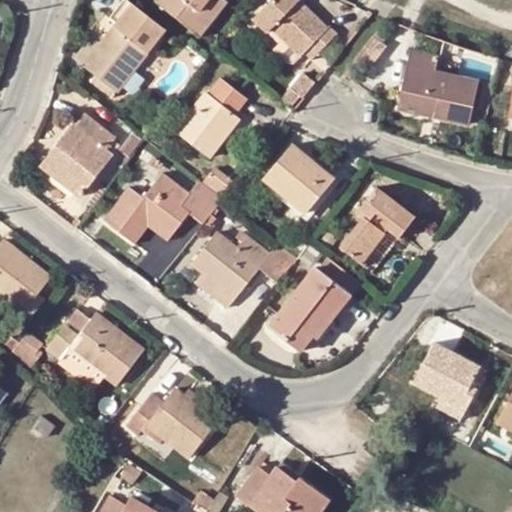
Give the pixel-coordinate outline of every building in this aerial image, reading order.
[(104,39),(84,66),(96,75),(92,80),(113,95),(164,29),(127,0),(123,0),(111,16),(117,21),(104,39)] [(157,0),(200,35),(228,1),(226,0),(157,0)] [(328,28),(298,0),(274,0),(255,20),(268,32),(270,30),(285,44),(299,58),(305,52),(312,45),(320,53),(338,34),(330,26),(328,28)] [(382,21),(372,35),(384,44),(394,31),(382,21)] [(75,59),(84,66),(104,39),(95,32),(75,59)] [(367,70),(385,45),(384,44),(372,35),(354,60),(367,70)] [(295,63),(299,58),(285,44),(281,49),(295,63)] [(320,53),(312,45),(305,52),(313,60),(320,53)] [(434,72),(437,59),(410,52),(399,108),(434,117),(436,107),(445,108),(443,119),(468,125),(478,83),(434,72)] [(301,100),(314,83),(303,75),(290,91),(299,98),(301,100)] [(209,95),(207,93),(177,131),(209,156),(239,118),(235,114),(230,111),(233,106),(239,110),(247,99),(222,78),(209,95)] [(299,98),(290,91),(282,101),(291,108),(299,98)] [(233,106),(230,111),(235,114),(239,110),(233,106)] [(445,108),(436,107),(434,117),(443,119),(445,108)] [(80,194),(112,154),(106,149),(112,141),(115,137),(86,115),(78,127),(75,124),(60,144),(66,148),(49,170),(80,194)] [(138,143),(130,136),(119,150),(127,157),(138,143)] [(112,141),(106,149),(112,154),(118,146),(112,141)] [(49,170),(66,148),(60,144),(43,165),(49,170)] [(292,146),(266,177),(272,183),(307,212),(334,180),(292,146)] [(134,181),(148,191),(160,176),(146,165),(134,181)] [(202,183),(222,199),(234,184),(214,168),(202,183)] [(144,197),(129,186),(105,218),(136,242),(149,225),(156,216),(173,229),(186,211),(203,224),(222,199),(202,183),(199,180),(189,193),(163,173),(160,176),(148,191),(144,197)] [(25,187),(36,195),(40,191),(29,183),(25,187)] [(377,189),(357,214),(363,219),(341,247),(363,264),(390,229),(400,237),(414,218),(377,189)] [(149,225),(166,238),(173,229),(156,216),(149,225)] [(238,249),(217,233),(193,264),(205,272),(197,282),(230,307),(260,269),(278,283),(295,261),(277,247),(270,256),(247,238),(238,249)] [(0,243),(0,293),(24,311),(50,278),(2,241),(0,243)] [(313,267),(269,325),(301,349),(312,335),(316,338),(359,282),(327,257),(317,270),(313,267)] [(69,321),(82,331),(91,320),(78,310),(69,321)] [(96,314),(91,320),(82,331),(78,336),(64,325),(46,348),(61,359),(71,347),(106,375),(117,383),(143,350),(96,314)] [(24,362),(38,343),(26,333),(11,351),(24,362)] [(476,388),(469,385),(480,367),(436,342),(413,382),(441,398),(437,405),(459,418),(476,388)] [(90,395),(106,375),(71,347),(61,359),(55,367),(90,395)] [(181,395),(198,408),(204,400),(188,387),(181,395)] [(216,422),(198,408),(181,395),(173,389),(164,401),(152,392),(127,425),(138,434),(142,430),(146,424),(163,437),(189,457),(216,422)] [(511,395),(497,422),(511,430),(511,395)] [(392,413),(381,401),(369,412),(381,424),(392,413)] [(41,415),(32,427),(47,437),(55,426),(41,415)] [(142,430),(158,442),(163,437),(146,424),(142,430)] [(299,476),(296,480),(290,488),(271,474),(260,466),(238,493),(261,511),(319,511),(329,499),(299,476)] [(271,474),(290,488),(296,480),(278,466),(271,474)] [(219,511),(229,494),(221,489),(214,500),(206,511),(219,511)] [(205,511),(206,511),(214,500),(202,492),(194,502),(206,511),(205,511)] [(155,511),(133,499),(128,508),(113,500),(106,511),(155,511)]
